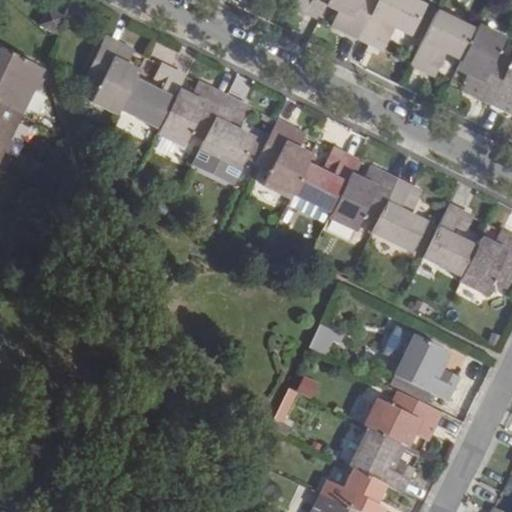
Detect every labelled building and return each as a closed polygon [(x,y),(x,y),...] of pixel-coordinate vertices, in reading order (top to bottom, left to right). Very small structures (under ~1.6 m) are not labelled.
[(300,0),(297,7),(302,11),(307,0),(300,0)] [(307,0),(302,11),(320,19),(326,5),(328,0),(314,0),(314,1),(312,0),(307,0)] [(339,28),(360,38),(378,0),(328,0),(326,5),(339,11),(346,14),(339,28)] [(378,0),(360,38),(377,47),(383,36),(378,33),(383,22),(389,25),(394,28),(411,36),(424,7),(409,0),(378,0)] [(45,7),(36,26),(54,34),(63,15),(45,7)] [(332,25),(339,28),(346,14),(339,11),(332,25)] [(436,12),(411,63),(429,71),(434,60),(430,58),(434,48),(461,61),(476,32),(436,12)] [(378,33),(383,36),(389,25),(383,22),(378,33)] [(383,36),(377,47),(383,50),(394,28),(389,25),(383,36)] [(461,61),(457,69),(471,75),(478,79),(471,94),(490,103),(511,60),(501,55),(504,49),(500,47),(503,39),(478,27),(476,32),(461,61)] [(134,79),(138,71),(123,64),(117,60),(124,47),(105,37),(84,80),(95,85),(93,90),(96,92),(92,100),(118,113),(120,108),(134,79)] [(42,67),(0,46),(0,153),(2,150),(6,153),(12,142),(7,139),(31,89),(36,92),(43,79),(38,76),(42,67)] [(117,60),(123,64),(130,49),(124,47),(117,60)] [(511,58),(511,60),(490,103),(510,112),(511,107),(511,58)] [(434,60),(429,71),(436,75),(441,64),(434,60)] [(162,80),(168,68),(161,65),(155,77),(162,80)] [(178,91),(185,76),(168,68),(162,80),(168,83),(163,93),(134,79),(120,108),(160,127),(178,91)] [(478,79),(471,75),(465,90),(471,94),(478,79)] [(198,101),(205,86),(198,82),(191,97),(198,101)] [(205,139),(226,96),(205,86),(198,101),(191,97),(178,91),(160,127),(158,132),(184,145),(188,137),(192,139),(193,134),(205,139)] [(243,104),(226,96),(205,139),(200,148),(241,167),(242,165),(253,141),(254,139),(232,128),(227,125),(232,114),(237,117),(243,104)] [(249,107),(243,104),(237,117),(243,119),(249,107)] [(232,128),(237,117),(232,114),(227,125),(232,128)] [(306,164),(310,155),(296,148),(290,145),(297,131),(277,122),(256,165),(267,171),(265,176),(268,177),(264,185),(290,197),(292,193),(306,164)] [(290,145),(296,148),(303,134),(297,131),(290,145)] [(253,141),(242,165),(248,167),(260,143),(253,141)] [(333,165),(339,153),(331,149),(320,171),(328,174),(333,165)] [(350,174),(357,161),(339,153),(333,165),(338,167),(334,177),(328,174),(320,171),(306,164),(292,193),(332,213),(350,174)] [(333,165),(328,174),(334,177),(338,167),(333,165)] [(371,184),(377,171),(369,167),(363,181),(371,184)] [(376,224),(397,181),(377,171),(371,184),(363,181),(350,174),(332,213),(329,218),(353,230),(355,231),(359,223),(362,224),(365,218),(376,224)] [(121,178),(113,194),(125,199),(133,184),(121,178)] [(415,189),(397,181),(376,224),(372,232),(423,257),(435,232),(425,227),(426,223),(405,212),(399,210),(404,199),(409,201),(415,189)] [(420,192),(415,189),(409,201),(415,204),(420,192)] [(332,213),(292,193),(290,197),(286,204),(326,224),(329,218),(332,213)] [(405,212),(409,201),(404,199),(399,210),(405,212)] [(463,277),(478,248),(450,235),(455,224),(460,226),(466,214),(448,205),(435,232),(423,257),(463,277)] [(471,217),(466,214),(460,226),(465,229),(471,217)] [(353,230),(329,218),(326,224),(323,229),(348,241),(353,230)] [(503,232),(496,246),(504,250),(510,236),(503,232)] [(496,246),(482,239),(478,248),(463,277),(460,282),(488,295),(492,286),(496,288),(498,283),(509,289),(511,282),(511,237),(510,236),(504,250),(496,246)] [(334,333),(319,326),(308,348),(322,355),(334,333)] [(401,364),(414,338),(396,329),(383,356),(401,364)] [(453,385),(442,379),(440,384),(430,379),(442,351),(414,338),(401,364),(395,376),(446,401),(453,385)] [(490,348),(498,352),(502,344),(494,340),(490,348)] [(445,372),(442,379),(453,385),(457,378),(445,372)] [(296,390),(311,397),(318,382),(304,375),(296,390)] [(285,387),(275,419),(287,423),(297,391),(285,387)] [(398,443),(406,446),(412,432),(416,425),(430,432),(440,412),(397,391),(391,404),(386,401),(384,404),(376,400),(364,425),(369,428),(398,443)] [(416,425),(412,432),(427,439),(430,432),(416,425)] [(388,489),(400,494),(408,477),(396,471),(399,464),(400,463),(398,462),(390,459),(398,443),(369,428),(349,470),(352,471),(388,489)] [(398,462),(406,446),(398,443),(390,459),(398,462)] [(396,471),(408,477),(412,469),(399,464),(396,471)] [(319,497),(351,511),(387,511),(389,510),(380,506),(388,489),(352,471),(345,488),(327,480),(319,497)] [(351,511),(319,497),(311,511),(351,511)]
